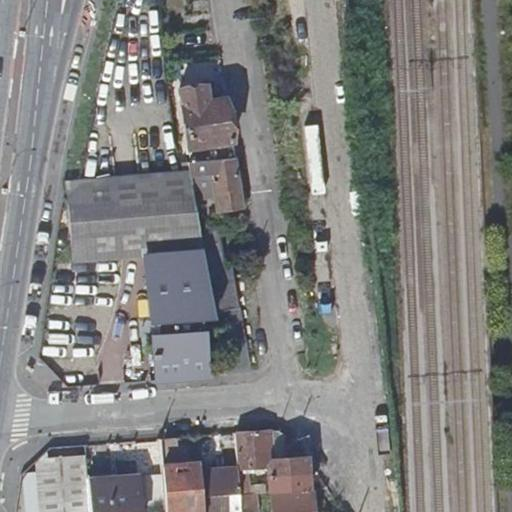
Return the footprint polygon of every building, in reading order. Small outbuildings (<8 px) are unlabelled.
[(179,90),(190,164),(235,159),(226,99),(208,102),(205,86),(179,90)] [(189,172),(193,194),(214,191),(215,199),(217,213),(243,209),(235,159),(190,164),(188,164),(189,172)] [(181,165),(182,172),(189,172),(188,164),(181,165)] [(67,181),(70,266),(147,259),(151,324),(156,324),(157,340),(153,340),(155,383),(205,379),(200,320),(214,319),(206,270),(198,223),(195,202),(193,194),(189,172),(182,172),(79,181),(67,181)] [(193,194),(195,202),(215,199),(214,191),(193,194)] [(198,223),(206,270),(232,267),(229,253),(220,255),(215,221),(198,223)] [(206,270),(214,319),(225,373),(248,369),(232,267),(206,270)] [(234,435),(237,470),(239,497),(250,496),(248,475),(254,475),(253,469),(267,468),(271,468),(271,461),(269,433),(234,435)] [(160,441),(165,511),(181,511),(180,493),(184,493),(184,487),(193,486),(192,467),(179,468),(177,440),(160,441)] [(267,468),(268,477),(307,474),(306,458),(271,461),(271,468),(267,468)] [(180,493),(181,511),(203,511),(199,466),(192,467),(193,486),(184,487),(184,493),(180,493)] [(203,473),(205,511),(240,511),(239,497),(237,470),(203,473)] [(268,477),(269,494),(272,494),(309,491),(307,474),(268,477)] [(87,481),(89,511),(142,511),(139,478),(87,481)] [(272,494),(273,511),(312,511),(311,491),(309,491),(272,494)] [(239,497),(240,511),(256,511),(256,495),(250,496),(239,497)]
